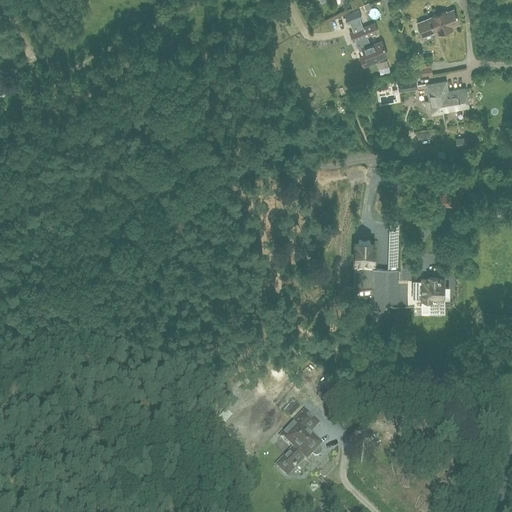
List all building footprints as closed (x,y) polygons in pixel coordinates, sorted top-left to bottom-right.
[(428,18),(414,23),(418,36),(433,31),(435,35),(449,30),(448,28),(456,25),(451,11),(443,14),(442,12),(428,17),(428,18)] [(382,53),(377,39),(366,43),(362,34),(374,29),(371,21),(346,31),(349,39),(351,38),(355,48),(358,47),(360,54),(355,56),(358,64),(370,60),(369,58),(382,53)] [(431,67),(418,69),(419,77),(432,75),(431,67)] [(398,92),(418,89),(416,77),(396,80),(398,92)] [(464,105),(462,87),(448,89),(447,80),(425,83),(428,100),(424,100),(426,110),(430,110),(431,114),(443,112),(442,109),(464,105)] [(435,144),(435,150),(437,150),(437,157),(444,157),(445,151),(443,151),(444,145),(435,144)] [(397,285),(398,270),(372,269),(373,244),(369,244),(369,240),(358,240),(358,244),(355,244),(354,289),(371,290),(370,330),(388,330),(389,305),(413,305),(413,309),(442,309),(442,297),(447,297),(448,288),(443,288),(443,279),(439,280),(439,278),(437,278),(429,278),(429,279),(423,279),(423,285),(397,285)] [(300,405),(294,400),(285,409),(290,415),(300,405)] [(304,433),(315,422),(304,412),(281,437),(293,449),(280,462),(290,472),(308,453),(311,455),(312,454),(314,455),(316,456),(318,455),(320,453),(320,451),(319,449),(318,448),(319,446),(304,433)]
